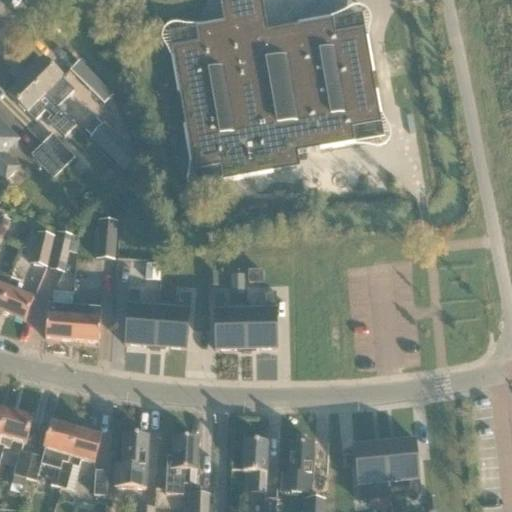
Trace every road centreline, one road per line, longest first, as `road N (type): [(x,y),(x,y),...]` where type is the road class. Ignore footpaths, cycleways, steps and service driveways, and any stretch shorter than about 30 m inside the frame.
road 1 (residential): [(444,0),(511,371)]
road 2 (tertiary): [(511,371),(363,396),(223,397)]
road 3 (tertiary): [(223,397),(157,393),(0,361)]
